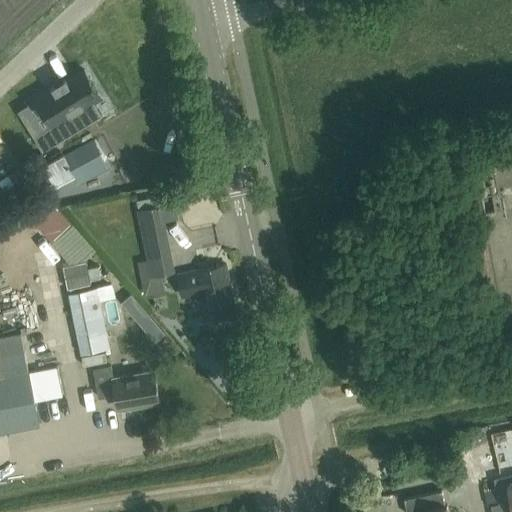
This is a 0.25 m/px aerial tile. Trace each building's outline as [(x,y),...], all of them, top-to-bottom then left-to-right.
[(84,70),(37,99),(52,124),(37,133),(46,148),(101,114),(93,101),(100,97),(84,70)] [(14,126),(26,123),(22,109),(10,113),(14,126)] [(88,144),(66,156),(65,156),(64,154),(43,166),(54,186),(76,175),(80,182),(108,166),(93,140),(88,144)] [(159,205),(137,210),(151,276),(173,271),(159,205)] [(63,265),(68,289),(91,284),(86,260),(63,265)] [(206,319),(236,313),(226,264),(178,274),(182,295),(201,291),(206,319)] [(110,347),(97,287),(68,293),(81,354),(110,347)] [(0,428),(39,420),(35,399),(63,393),(57,365),(28,370),(21,331),(0,334),(0,428)] [(111,351),(95,354),(97,366),(114,362),(111,351)] [(115,394),(118,408),(159,401),(154,371),(114,378),(112,366),(94,369),(99,397),(115,394)] [(93,375),(84,377),(88,395),(97,393),(93,375)] [(63,443),(77,435),(68,420),(54,428),(63,443)] [(496,432),(500,457),(508,456),(505,431),(496,432)] [(511,474),(494,478),(496,488),(500,503),(511,501),(511,504),(511,474)] [(448,511),(447,505),(445,505),(442,491),(404,499),(406,511),(448,511)]
